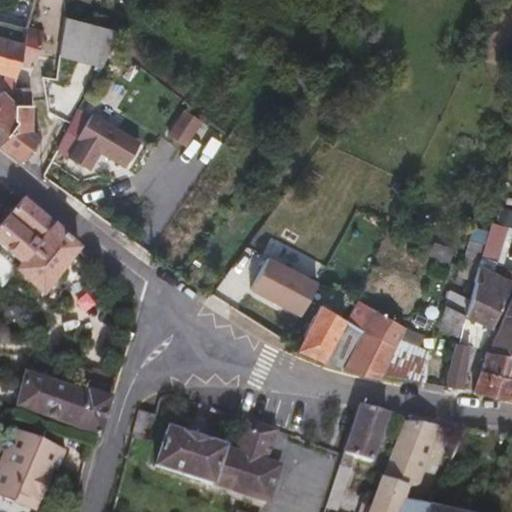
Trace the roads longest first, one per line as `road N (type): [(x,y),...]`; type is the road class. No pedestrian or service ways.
road 1 (residential): [(511,416),(321,382),(263,362),(193,321)]
road 2 (residential): [(193,321),(0,163)]
road 3 (residential): [(193,321),(140,385),(102,511)]
